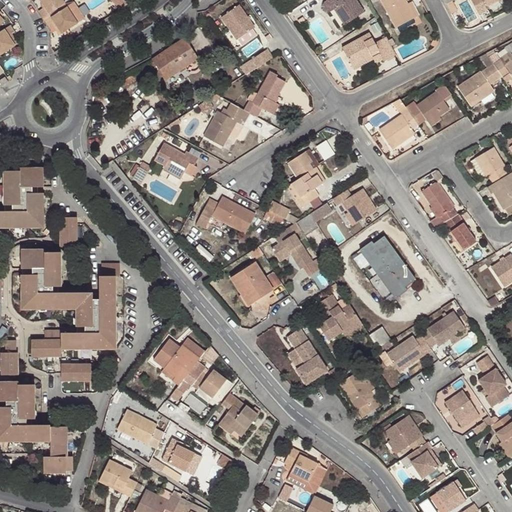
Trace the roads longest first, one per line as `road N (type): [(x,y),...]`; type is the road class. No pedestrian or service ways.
road 1 (residential): [(56,171),(66,196),(142,278),(144,341),(103,400)]
road 2 (residential): [(63,134),(237,343)]
road 3 (residential): [(237,343),(292,410),(374,473),(402,511)]
road 4 (residential): [(388,179),(511,369)]
road 5 (unknown): [(442,301),(387,319),(353,289),(345,266),(350,247),(373,228),(396,235)]
road 6 (residential): [(445,371),(428,385),(424,402),(505,511)]
road 7 (residential): [(166,411),(261,474),(240,511)]
road 8 (unclassified): [(73,93),(103,59),(188,0)]
road 9 (unclassified): [(158,0),(52,80)]
road 10 (residential): [(261,0),(339,107)]
road 11 (residential): [(339,107),(456,47)]
road 12 (residential): [(231,169),(339,107)]
